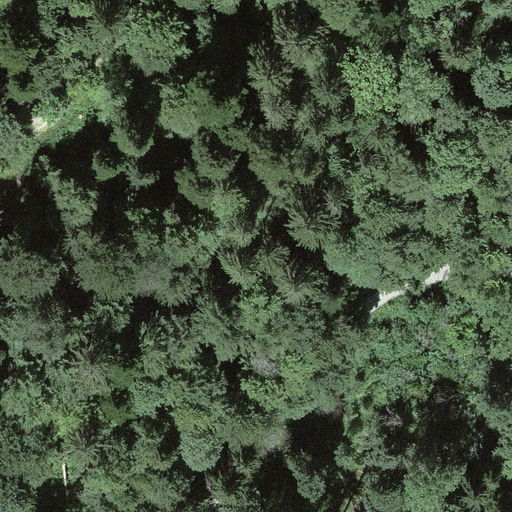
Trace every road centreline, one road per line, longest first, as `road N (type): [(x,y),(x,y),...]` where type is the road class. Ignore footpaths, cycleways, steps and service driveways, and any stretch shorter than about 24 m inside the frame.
road 1 (track): [(206,511),(363,307),(439,272),(511,270)]
road 2 (track): [(134,0),(63,108),(0,150)]
